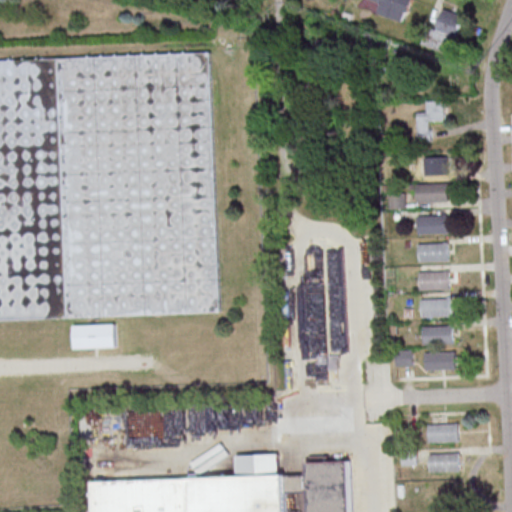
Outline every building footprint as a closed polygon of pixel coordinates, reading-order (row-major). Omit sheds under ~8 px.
[(376,12),(405,22),(412,0),(373,0),(379,2),(376,12)] [(436,28),(456,38),(465,17),(445,8),(436,28)] [(0,61),(213,52),(224,313),(0,322),(0,61)] [(419,140),(434,140),(434,120),(446,120),(446,100),(429,100),(429,112),(419,112),(419,140)] [(449,157),(426,157),(426,174),(449,174),(449,157)] [(416,183),(446,182),(446,199),(416,201),(416,183)] [(416,215),(446,214),(447,231),(417,233),(416,215)] [(416,243),(446,242),(447,260),(417,261),(416,243)] [(417,271),(447,270),(448,288),(418,289),(417,271)] [(420,298),(450,297),(450,315),(420,316),(420,298)] [(421,325),(451,324),(452,342),(422,343),(421,325)] [(77,351),(76,329),(119,327),(120,349),(77,351)] [(415,365),(415,349),(397,350),(398,365),(415,365)] [(423,351),(453,350),(454,368),(424,369),(423,351)] [(426,424),(456,423),(457,440),(427,442),(426,424)] [(427,453),(457,452),(458,470),(428,471),(427,453)] [(305,511),(304,461),(348,460),(349,511),(305,511)] [(91,511),(90,481),(284,474),(285,511),(91,511)]
